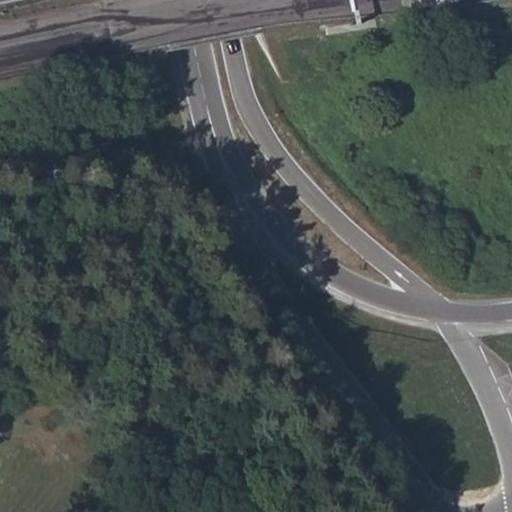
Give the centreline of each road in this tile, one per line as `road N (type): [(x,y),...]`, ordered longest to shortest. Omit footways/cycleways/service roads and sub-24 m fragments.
road 1 (tertiary): [(215,149),(236,227),(277,298),(396,452),(420,501)]
road 2 (tertiary): [(440,311),(273,146),(252,107),(223,0)]
road 3 (secondary): [(215,149),(305,256),(345,282),(440,311)]
road 4 (trunk): [(0,43),(221,0)]
road 5 (tertiary): [(511,479),(482,383),(440,311)]
road 6 (secondary): [(185,0),(215,149)]
